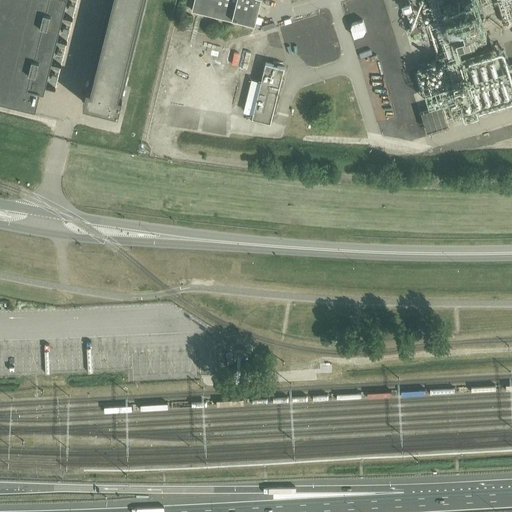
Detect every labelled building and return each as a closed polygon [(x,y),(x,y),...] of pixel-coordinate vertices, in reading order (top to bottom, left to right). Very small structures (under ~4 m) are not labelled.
[(0,0),(0,95),(36,104),(40,86),(44,87),(65,0),(0,0)] [(87,87),(83,103),(118,111),(122,96),(118,95),(141,0),(112,0),(91,88),(87,87)] [(193,0),(191,11),(232,21),(233,19),(254,24),(260,0),(193,0)] [(363,18),(350,22),(355,38),(367,34),(363,18)] [(428,138),(477,124),(475,117),(511,106),(511,79),(503,50),(487,54),(485,45),(484,41),(478,21),(442,32),(448,52),(449,56),(452,65),(424,73),(435,111),(421,115),(428,138)] [(285,67),(266,62),(253,117),(271,122),(285,67)]
